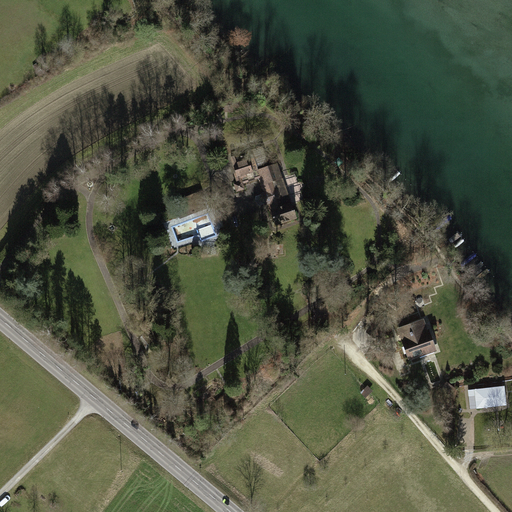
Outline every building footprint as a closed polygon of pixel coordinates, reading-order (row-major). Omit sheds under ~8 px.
[(224,140),(218,142),(225,162),(239,158),(239,159),(244,158),(239,141),(226,146),(224,140)] [(277,164),(274,165),(279,180),(283,179),(277,164)] [(260,172),(238,180),(239,183),(235,184),(238,192),(245,189),(243,184),(262,177),(267,193),(265,194),(268,204),(270,203),(273,210),(271,211),(274,221),(276,220),(277,224),(296,218),(291,204),(281,208),(277,209),(269,183),(272,182),(279,180),(274,165),(259,170),(260,172)] [(275,190),(272,182),(269,183),(277,209),(281,208),(278,200),(281,199),(277,189),(275,190)] [(208,211),(206,204),(189,209),(191,217),(208,211)] [(390,327),(378,318),(368,332),(379,341),(390,327)] [(420,321),(400,329),(404,340),(403,340),(410,360),(424,355),(422,351),(431,347),(427,336),(425,336),(420,321)] [(491,389),(469,391),(471,408),(506,404),(504,388),(500,388),(499,386),(491,387),(491,389)]
